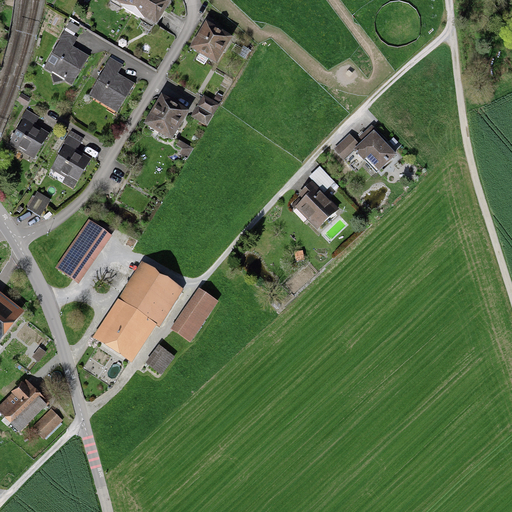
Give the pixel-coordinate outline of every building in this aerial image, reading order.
[(116,0),(155,24),(168,3),(163,0),(116,0)] [(226,40),(206,28),(194,49),(213,61),(226,40)] [(73,84),(88,59),(61,43),(46,69),(73,84)] [(244,47),(239,55),(245,59),(250,51),(244,47)] [(121,109),(133,85),(117,76),(122,66),(111,60),(93,94),(121,109)] [(205,98),(200,108),(211,114),(216,104),(205,98)] [(182,113),(162,101),(149,125),(169,136),(182,113)] [(206,124),(211,114),(200,108),(194,118),(206,124)] [(36,156),(47,137),(25,123),(13,143),(36,156)] [(379,141),(382,138),(371,126),(360,137),(365,143),(360,148),(349,136),(334,150),(353,170),(367,156),(381,170),(395,157),(379,141)] [(73,190),(90,159),(68,147),(55,169),(66,175),(61,183),(73,190)] [(320,228),(337,212),(316,189),(299,205),(320,228)] [(49,200),(36,192),(26,208),(39,216),(49,200)] [(109,240),(92,227),(61,270),(79,283),(109,240)] [(173,287),(146,270),(104,338),(130,355),(173,287)] [(190,338),(215,301),(201,292),(176,329),(190,338)] [(0,331),(14,314),(0,302),(0,331)] [(171,332),(166,339),(172,343),(177,337),(171,332)] [(161,373),(172,357),(158,347),(147,362),(161,373)] [(45,404),(25,384),(0,408),(0,411),(19,430),(45,404)] [(60,420),(51,411),(34,429),(43,438),(60,420)]
